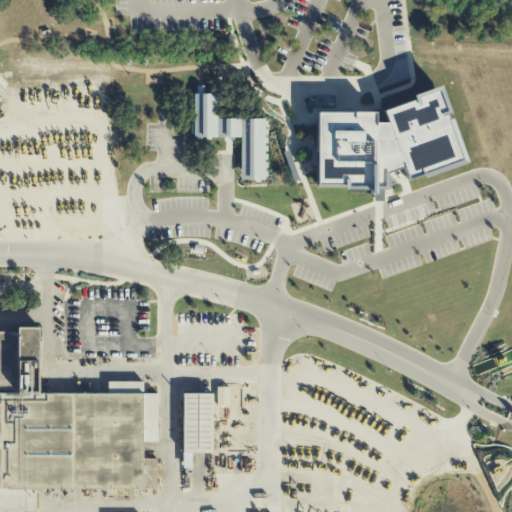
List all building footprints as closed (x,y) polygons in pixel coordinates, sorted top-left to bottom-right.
[(373,124),(384,124),(386,123),(382,112),(413,100),(412,96),(439,86),(449,113),(445,115),(447,120),(450,119),(466,163),(423,179),(421,174),(407,179),(402,167),(385,172),(385,190),(374,190),(343,189),(343,185),(316,185),(316,113),(374,113),(373,124)] [(193,94),(193,137),(240,137),(240,178),(264,178),(264,119),(217,119),(217,94),(193,94)] [(0,331),(0,511),(34,511),(34,489),(157,488),(157,458),(142,458),(142,441),(156,441),(156,393),(143,393),(143,382),(107,382),(107,394),(39,394),(39,327),(17,327),(17,331),(0,331)] [(228,388),(216,388),(216,406),(228,406),(228,388)] [(212,395),(182,394),(182,469),(190,469),(191,454),(211,454),(212,395)]
